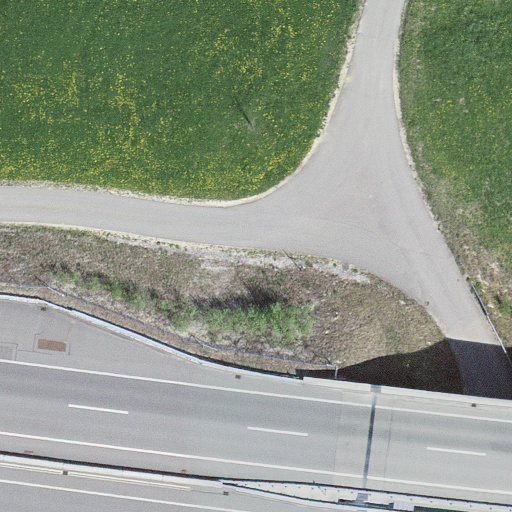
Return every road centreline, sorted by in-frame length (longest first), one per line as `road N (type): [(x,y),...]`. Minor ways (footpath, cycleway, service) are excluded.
road 1 (unclassified): [(511,511),(488,377),(473,340),(410,261),(358,224),(387,0)]
road 2 (motorway): [(511,453),(0,393)]
